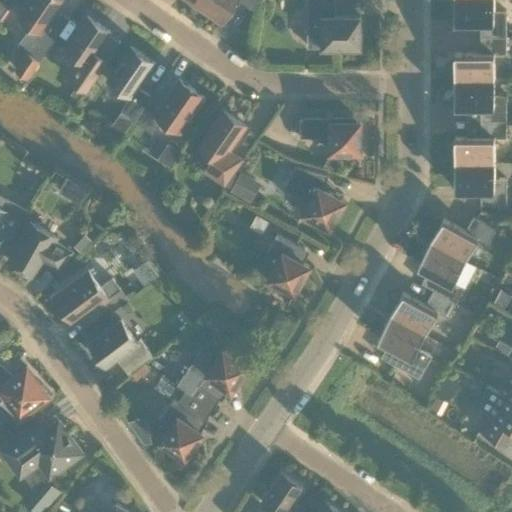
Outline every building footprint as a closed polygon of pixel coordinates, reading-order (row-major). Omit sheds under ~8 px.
[(0,0),(0,19),(13,0),(0,0)] [(30,0),(19,16),(32,25),(19,45),(27,50),(15,68),(28,77),(56,36),(45,28),(64,0),(30,0)] [(188,0),(202,9),(208,0),(188,0)] [(208,0),(202,9),(222,23),(237,0),(242,0),(258,10),(259,0),(208,0)] [(361,46),(361,15),(335,15),(335,0),(309,0),(309,46),(361,46)] [(454,0),(455,20),(481,20),(481,35),(507,35),(507,10),(495,10),(495,0),(454,0)] [(88,63),(76,82),(87,90),(108,60),(96,52),(111,31),(88,15),(65,48),(88,63)] [(455,52),(455,77),(495,77),(495,53),(507,53),(507,35),(481,35),(481,52),(455,52)] [(123,109),(136,118),(152,94),(139,86),(156,62),(131,45),(108,79),(132,96),(123,109)] [(495,94),(495,77),(455,77),(455,104),(481,104),(481,119),(507,119),(507,94),(495,94)] [(206,96),(179,78),(159,107),(149,100),(136,119),(154,132),(164,119),(182,131),(206,96)] [(206,169),(225,182),(242,158),(230,149),(247,125),(224,109),(199,145),(215,156),(206,169)] [(361,156),(361,120),(345,120),(345,116),(301,116),(301,136),(331,136),(331,151),(343,151),(343,156),(361,156)] [(455,135),(455,161),(496,161),(495,137),(507,137),(507,119),(481,119),(481,135),(455,135)] [(332,170),(339,159),(331,154),(324,165),(332,170)] [(496,161),(455,161),(455,187),(481,187),(481,204),(508,204),(508,177),(496,177),(496,161)] [(330,174),(297,165),(285,186),(311,200),(304,212),(315,218),(312,223),(329,232),(346,200),(326,189),(330,174)] [(246,199),(256,181),(242,174),(232,191),(246,199)] [(62,186),(67,189),(72,179),(67,176),(62,186)] [(0,223),(8,209),(22,217),(32,199),(15,190),(10,197),(3,193),(0,199),(0,223)] [(444,217),(432,239),(467,258),(478,237),(489,243),(497,227),(474,215),(467,229),(444,217)] [(55,240),(57,235),(32,221),(10,260),(35,274),(43,261),(61,271),(73,250),(55,240)] [(278,232),(268,252),(276,264),(269,277),(279,283),(277,288),(292,296),(290,300),(291,301),(310,265),(299,258),(306,246),(278,232)] [(442,275),(434,288),(457,301),(465,286),(455,280),(467,258),(432,239),(419,262),(442,275)] [(56,297),(73,320),(88,309),(90,311),(102,302),(109,312),(129,298),(114,276),(102,285),(90,269),(69,284),(71,286),(56,297)] [(507,290),(511,287),(511,274),(502,280),(507,290)] [(449,316),(457,301),(434,288),(427,303),(404,290),(392,313),(427,332),(438,311),(449,316)] [(427,332),(392,313),(379,336),(402,348),(394,362),(421,377),(433,354),(419,346),(427,332)] [(118,357),(130,373),(154,355),(141,337),(138,340),(122,319),(90,343),(107,365),(118,357)] [(508,354),(511,346),(499,339),(495,346),(508,354)] [(223,400),(230,389),(232,390),(250,365),(241,359),(241,354),(233,353),(224,348),(221,352),(202,351),(202,350),(201,350),(178,383),(193,394),(200,384),(223,400)] [(0,390),(4,397),(2,401),(18,415),(20,419),(51,396),(49,393),(50,392),(43,382),(41,383),(28,365),(9,380),(0,372),(0,390)] [(511,371),(500,391),(511,398),(511,371)] [(511,398),(500,391),(486,383),(478,407),(488,413),(480,427),(508,443),(511,436),(511,398)] [(442,412),(448,401),(436,394),(430,405),(442,412)] [(209,419),(175,396),(160,419),(163,421),(166,433),(161,440),(168,444),(170,455),(180,453),(186,457),(204,432),(202,430),(209,419)] [(85,452),(74,437),(72,438),(59,421),(52,426),(44,416),(6,445),(17,459),(9,464),(20,479),(42,462),(51,474),(68,462),(70,464),(85,452)] [(2,426),(0,427),(0,446),(11,438),(2,426)] [(263,501),(278,511),(286,511),(305,485),(283,470),(263,501)] [(37,511),(45,511),(63,492),(48,480),(28,504),(37,511)] [(79,511),(136,511),(118,501),(111,511),(94,511),(83,505),(79,511)] [(343,511),(328,501),(320,511),(343,511)]
